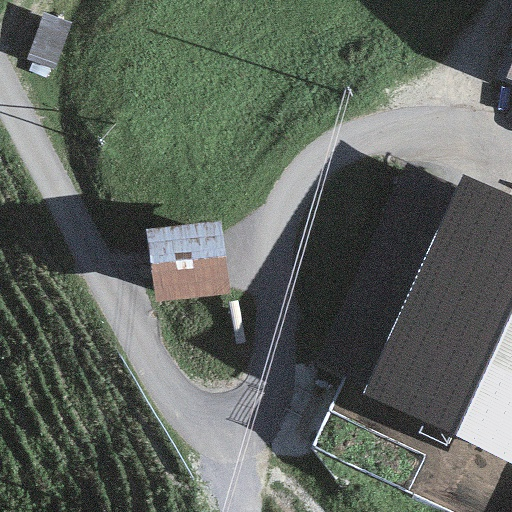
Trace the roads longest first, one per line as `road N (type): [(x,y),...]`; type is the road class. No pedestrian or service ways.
road 1 (unclassified): [(0,82),(146,358),(187,410),(224,426)]
road 2 (track): [(507,0),(451,123)]
